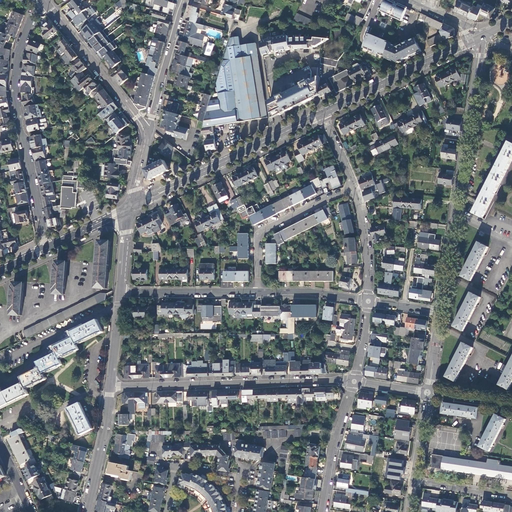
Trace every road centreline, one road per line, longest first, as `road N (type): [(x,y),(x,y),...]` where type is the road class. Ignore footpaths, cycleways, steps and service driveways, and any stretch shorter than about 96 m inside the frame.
road 1 (tertiary): [(440,311),(480,35)]
road 2 (residential): [(110,386),(355,380)]
road 3 (primary): [(129,207),(320,113)]
road 4 (primary): [(320,113),(480,35)]
road 5 (tertiary): [(43,0),(143,128)]
road 6 (residential): [(354,187),(261,232),(257,290)]
road 7 (residential): [(120,291),(257,290)]
road 8 (residential): [(324,511),(332,449),(355,380)]
road 9 (residential): [(185,0),(143,128)]
road 10 (residential): [(39,0),(15,53),(19,128)]
road 11 (residential): [(19,128),(49,246)]
road 12 (residential): [(109,394),(86,511)]
